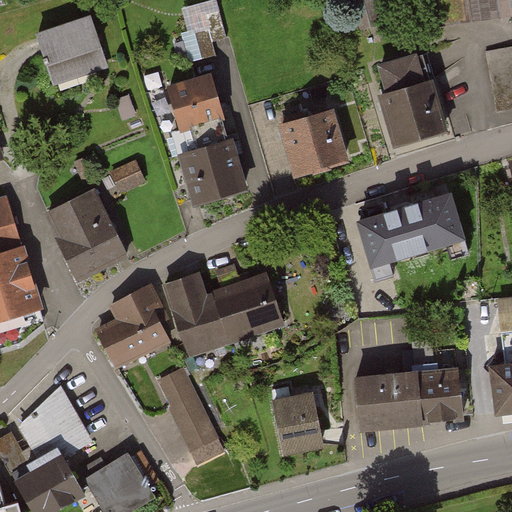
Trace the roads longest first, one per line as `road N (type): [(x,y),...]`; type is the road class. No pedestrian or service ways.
road 1 (residential): [(511,140),(238,227),(131,280),(76,331)]
road 2 (tertiary): [(511,456),(270,511)]
road 3 (residential): [(76,331),(190,511)]
